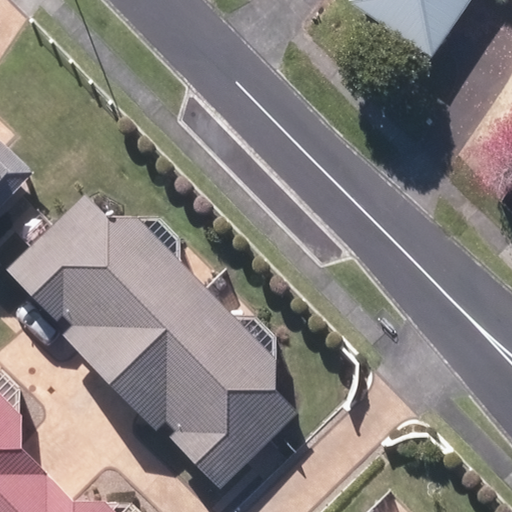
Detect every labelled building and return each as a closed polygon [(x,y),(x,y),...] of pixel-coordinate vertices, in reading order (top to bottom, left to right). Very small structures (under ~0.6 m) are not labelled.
[(511,0),(356,0),(354,3),(434,58),(472,0),(511,0)] [(81,200),(10,270),(109,374),(198,288),(132,222),(102,221),(81,200)] [(198,288),(109,374),(217,485),(294,412),(271,390),(272,362),(198,288)] [(0,491),(29,464),(15,449),(14,415),(0,400),(0,491)] [(107,511),(99,504),(66,503),(29,464),(0,491),(0,511),(107,511)]
